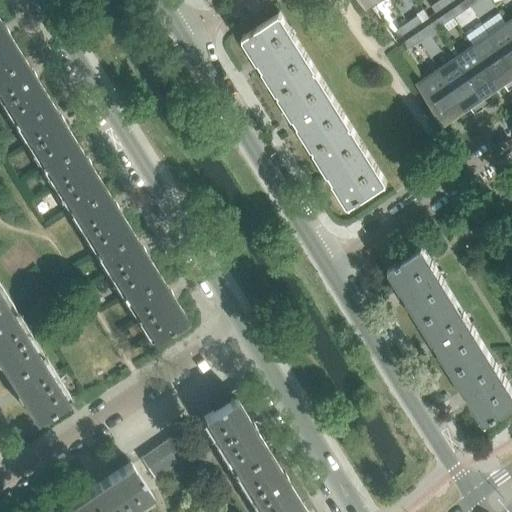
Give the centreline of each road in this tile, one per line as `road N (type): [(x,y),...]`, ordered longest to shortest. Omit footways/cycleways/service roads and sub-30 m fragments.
road 1 (residential): [(33,0),(233,321)]
road 2 (residential): [(233,321),(2,483)]
road 3 (residential): [(476,496),(326,267)]
road 4 (residential): [(326,267),(185,40)]
road 5 (residential): [(233,321),(355,511)]
road 6 (residential): [(326,267),(511,142)]
